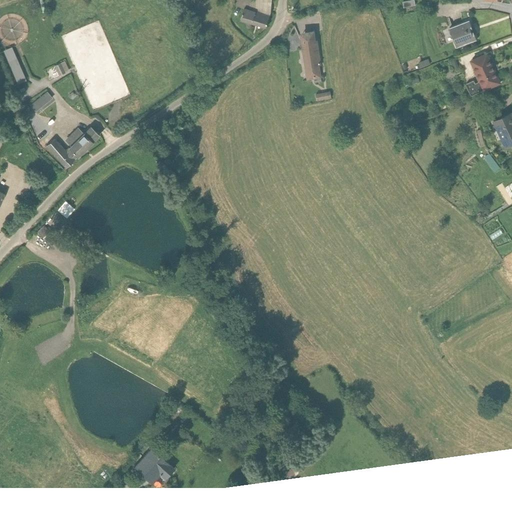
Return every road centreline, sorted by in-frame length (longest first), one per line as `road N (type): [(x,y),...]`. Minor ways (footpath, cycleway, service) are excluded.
road 1 (unclassified): [(281,0),(277,26),(257,48),(77,171),(0,255)]
road 2 (track): [(38,357),(69,338),(69,277),(17,237)]
